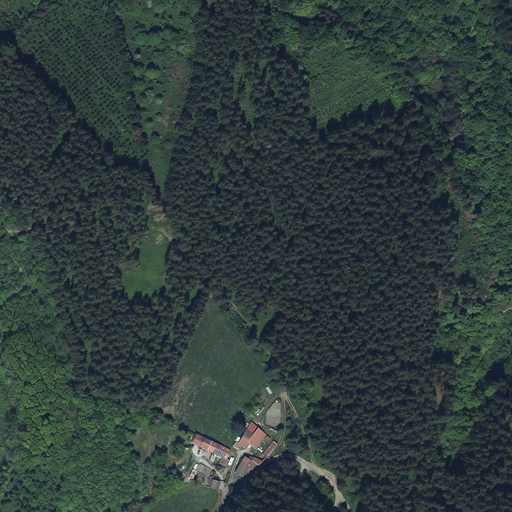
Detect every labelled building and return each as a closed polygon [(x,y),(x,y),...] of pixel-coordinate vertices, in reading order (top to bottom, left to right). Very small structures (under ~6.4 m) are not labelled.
[(267,434),(251,422),(238,443),(236,441),(233,445),(239,449),(242,446),(245,448),(248,443),(256,449),(267,434)] [(200,447),(204,437),(195,434),(192,443),(200,447)] [(231,450),(204,437),(200,447),(221,457),(218,464),(225,467),(229,460),(227,459),(231,450)] [(267,457),(276,444),(273,442),(263,455),(267,457)] [(251,473),(256,463),(259,464),(263,459),(255,455),(252,460),(244,456),(235,473),(241,477),(245,470),(251,473)] [(213,480),(210,487),(217,490),(220,482),(213,480)]
